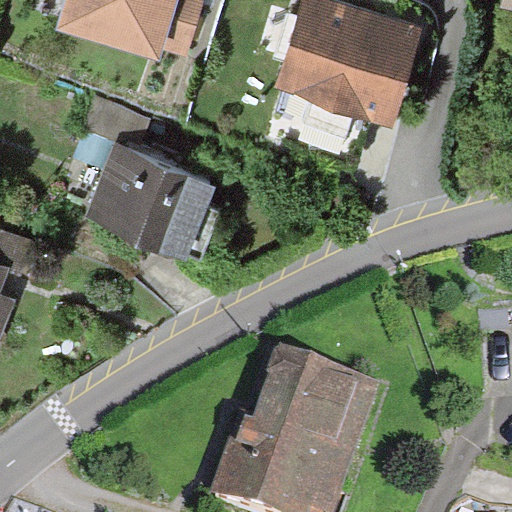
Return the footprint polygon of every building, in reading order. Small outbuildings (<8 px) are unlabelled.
[(62,0),(55,26),(159,58),(162,48),(185,56),(202,0),(62,0)] [(307,0),(282,88),(392,120),(420,22),(389,14),(340,0),(307,0)] [(511,0),(501,0),(500,7),(511,9),(511,0)] [(91,215),(184,249),(210,178),(142,154),(116,144),(91,215)] [(40,245),(0,228),(0,264),(10,268),(27,276),(40,245)] [(0,344),(19,299),(0,291),(10,268),(0,264),(0,344)] [(302,511),(303,511),(305,511),(342,511),(386,378),(280,344),(255,421),(241,417),(215,497),(261,511),(302,511)]
